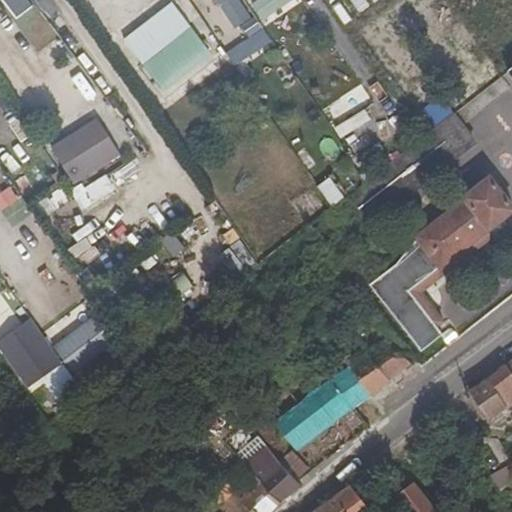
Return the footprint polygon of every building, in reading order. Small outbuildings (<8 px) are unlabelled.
[(258,0),(251,5),(262,20),(291,0),(258,0)] [(122,40),(142,65),(189,28),(169,3),(122,40)] [(244,4),(208,34),(229,59),(265,30),(244,4)] [(142,65),(163,92),(211,56),(189,28),(142,65)] [(511,94),(511,76),(509,72),(500,79),(509,90),(511,94)] [(463,125),(509,90),(500,79),(492,87),(455,114),(463,125)] [(361,92),(328,102),(335,121),(367,111),(361,92)] [(371,225),(477,142),(463,125),(455,114),(443,125),(347,199),(371,225)] [(47,150),(72,186),(117,155),(92,119),(47,150)] [(16,168),(42,149),(33,138),(8,157),(16,168)] [(110,174),(73,190),(82,209),(118,193),(110,174)] [(440,268),(511,212),(511,204),(490,175),(462,197),(464,200),(416,236),(440,268)] [(11,187),(0,194),(0,206),(3,211),(19,200),(11,187)] [(91,213),(96,223),(118,212),(112,201),(91,213)] [(319,239),(346,218),(337,207),(310,227),(319,239)] [(84,227),(63,240),(75,260),(96,247),(84,227)] [(313,244),(319,239),(310,227),(304,231),(313,244)] [(174,258),(187,250),(175,232),(163,240),(174,258)] [(239,281),(250,273),(231,247),(221,255),(239,281)] [(431,365),(458,342),(398,270),(371,292),(431,365)] [(186,273),(170,282),(180,297),(195,287),(186,273)] [(13,330),(30,317),(20,302),(8,311),(0,300),(0,339),(13,330)] [(50,345),(70,374),(118,342),(97,312),(50,345)] [(362,422),(353,409),(417,360),(382,317),(357,336),(364,347),(345,362),(342,358),(314,379),(318,386),(311,391),(298,376),(263,403),(298,451),(342,417),(352,430),(362,422)] [(0,342),(0,349),(27,389),(58,367),(28,323),(0,342)] [(511,403),(511,375),(504,364),(468,391),(489,420),(511,403)] [(248,387),(261,374),(253,367),(241,380),(248,387)] [(85,419),(108,400),(103,392),(85,406),(79,411),(85,419)] [(453,441),(436,416),(394,450),(411,471),(453,441)] [(0,456),(16,446),(0,420),(0,456)] [(139,439),(109,464),(125,486),(155,460),(139,439)] [(484,446),(477,451),(491,474),(503,467),(488,444),(484,446)] [(273,455),(266,448),(247,467),(254,474),(281,502),(301,487),(298,481),(279,461),(273,455)] [(291,450),(279,461),(298,481),(311,471),(291,450)] [(491,474),(490,475),(499,487),(511,479),(511,467),(510,464),(503,467),(491,474)] [(241,499),(254,511),(270,511),(281,502),(254,474),(247,467),(247,466),(236,478),(247,490),(241,499)] [(214,511),(215,511),(236,490),(223,476),(191,504),(197,511),(214,511)] [(372,511),(350,483),(331,497),(342,511),(372,511)] [(438,511),(416,483),(395,499),(404,511),(438,511)] [(130,511),(138,506),(125,486),(92,511),(130,511)] [(511,511),(511,505),(499,487),(465,511),(511,511)] [(342,511),(331,497),(309,511),(342,511)]
